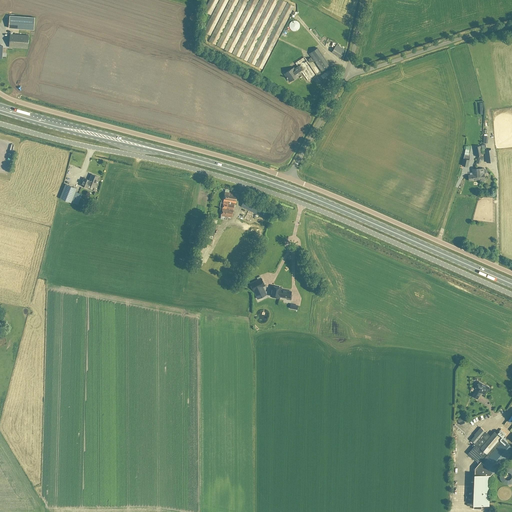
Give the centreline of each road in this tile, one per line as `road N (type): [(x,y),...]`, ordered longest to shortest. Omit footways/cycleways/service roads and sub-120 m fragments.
road 1 (primary): [(0,108),(267,181),(511,284)]
road 2 (unclassified): [(511,295),(277,194),(0,123)]
road 3 (unclassified): [(0,93),(288,178)]
road 4 (unclassified): [(288,178),(511,273)]
road 5 (unclassified): [(346,71),(511,26)]
road 6 (unclassified): [(288,178),(346,71)]
